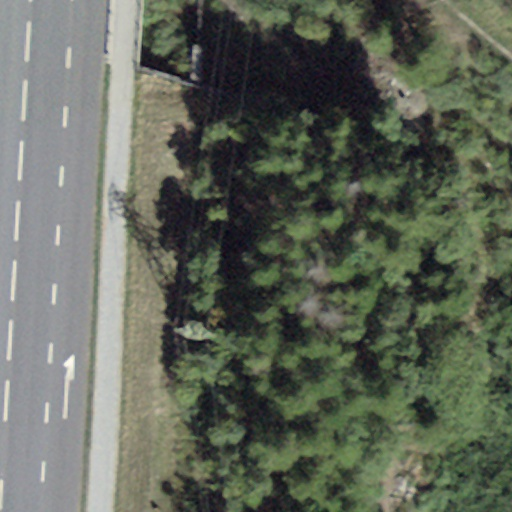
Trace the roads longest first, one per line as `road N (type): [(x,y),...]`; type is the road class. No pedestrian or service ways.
road 1 (track): [(98,511),(124,0)]
road 2 (secondary): [(25,0),(0,448)]
